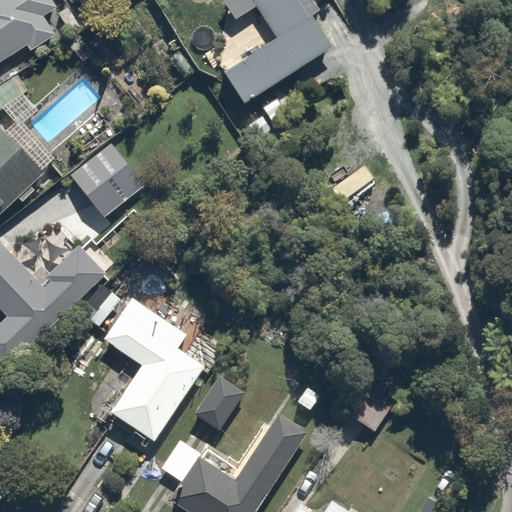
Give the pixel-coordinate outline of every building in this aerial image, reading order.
[(0,0),(0,59),(28,42),(32,47),(53,33),(43,16),(58,7),(53,0),(0,0)] [(332,46),(302,0),(252,0),(278,38),(225,72),(245,102),(332,46)] [(39,110),(13,85),(0,98),(0,112),(19,131),(39,110)] [(0,204),(36,171),(0,132),(0,204)] [(136,172),(109,137),(64,172),(92,207),(136,172)] [(0,364),(10,374),(105,272),(76,245),(40,283),(0,245),(0,364)] [(144,440),(197,362),(175,348),(184,335),(125,296),(94,343),(132,369),(103,412),(144,440)] [(370,433),(402,382),(370,362),(338,413),(370,433)] [(244,389),(215,370),(187,413),(217,432),(244,389)] [(248,511),(303,430),(274,411),(229,478),(175,442),(157,468),(177,480),(165,498),(186,511),(248,511)] [(340,511),(343,509),(323,496),(313,511),(293,498),(284,511),(340,511)]
